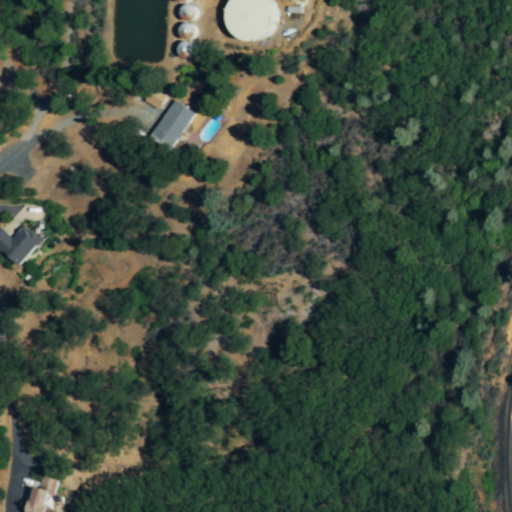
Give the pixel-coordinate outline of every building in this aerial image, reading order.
[(228,0),(229,41),(275,40),(274,2),(267,2),(266,0),(228,0)] [(176,54),(187,61),(195,49),(185,42),(176,54)] [(158,111),(165,99),(149,90),(142,102),(158,111)] [(194,114),(172,101),(149,139),(170,152),(194,114)] [(0,251),(20,267),(41,241),(22,226),(12,239),(0,230),(0,251)] [(26,511),(60,511),(62,505),(54,502),(59,483),(42,478),(39,489),(33,488),(26,511)]
